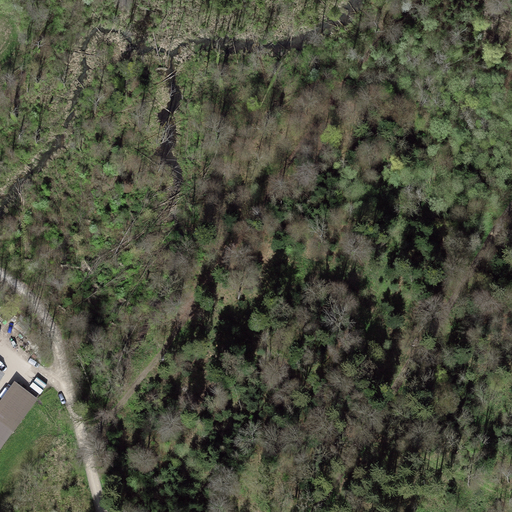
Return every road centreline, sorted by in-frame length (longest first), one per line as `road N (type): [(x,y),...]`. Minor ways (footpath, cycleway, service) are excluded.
road 1 (track): [(83,455),(359,63),(419,0)]
road 2 (track): [(311,511),(511,204)]
road 3 (unclassified): [(0,284),(45,323),(99,511)]
